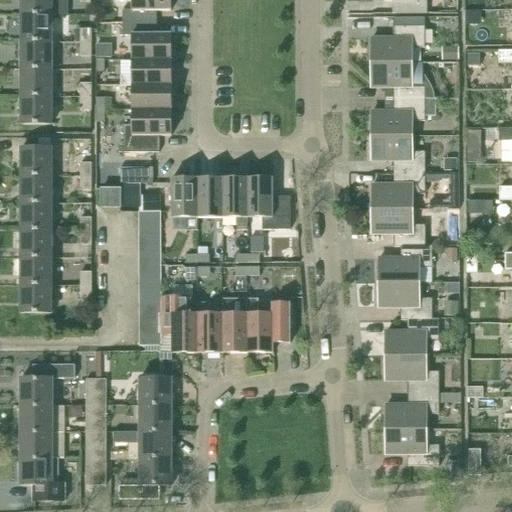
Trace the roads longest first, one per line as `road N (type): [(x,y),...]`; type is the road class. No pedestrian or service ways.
road 1 (residential): [(198,511),(204,386),(332,377)]
road 2 (residential): [(204,0),(205,144),(312,145)]
road 3 (residential): [(332,377),(337,349),(323,177),(312,145)]
road 4 (residential): [(312,145),(311,0)]
road 5 (residential): [(344,511),(332,377)]
